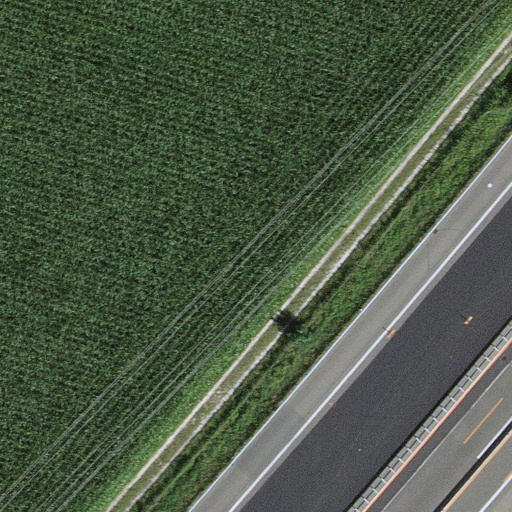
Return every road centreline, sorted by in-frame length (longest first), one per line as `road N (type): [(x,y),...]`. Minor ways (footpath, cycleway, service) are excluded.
road 1 (track): [(115,511),(511,45)]
road 2 (motorway): [(511,256),(291,511)]
road 3 (motorway): [(431,511),(511,418)]
